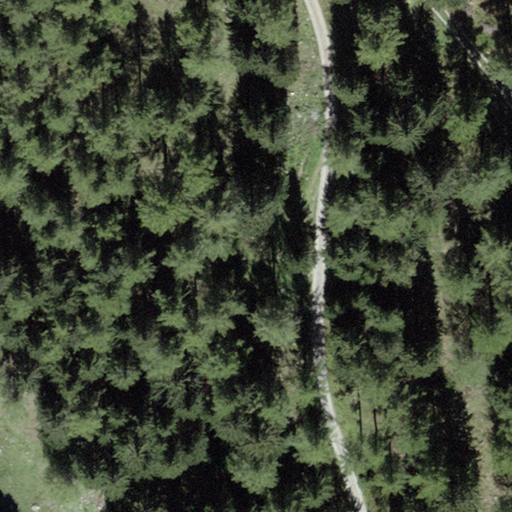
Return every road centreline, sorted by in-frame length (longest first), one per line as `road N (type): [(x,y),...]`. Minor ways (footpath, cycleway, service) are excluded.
road 1 (track): [(362,511),(321,379),(336,71),(309,0)]
road 2 (track): [(436,0),(511,98)]
